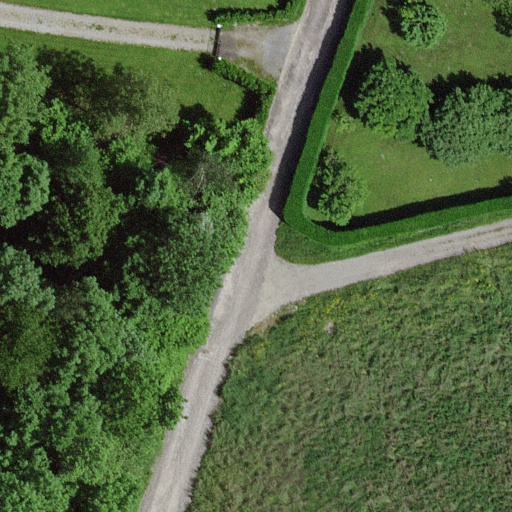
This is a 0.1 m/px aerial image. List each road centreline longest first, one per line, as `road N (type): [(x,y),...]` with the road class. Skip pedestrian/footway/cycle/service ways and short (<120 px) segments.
road 1 (unclassified): [(328,0),(166,511)]
road 2 (track): [(243,273),(305,281),(511,228)]
